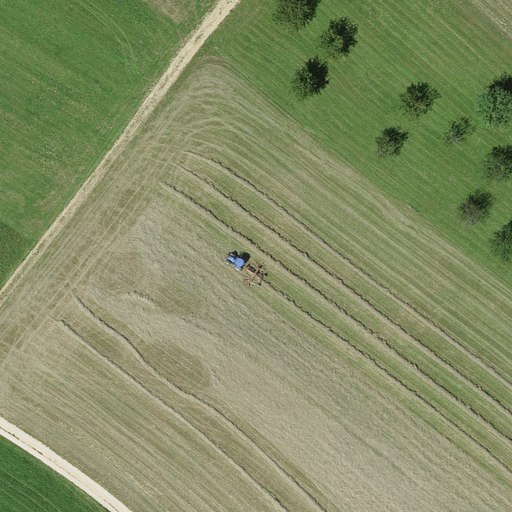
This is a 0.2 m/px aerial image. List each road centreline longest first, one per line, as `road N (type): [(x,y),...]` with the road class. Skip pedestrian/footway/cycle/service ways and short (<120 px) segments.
road 1 (track): [(0,306),(230,0)]
road 2 (track): [(120,511),(0,429)]
